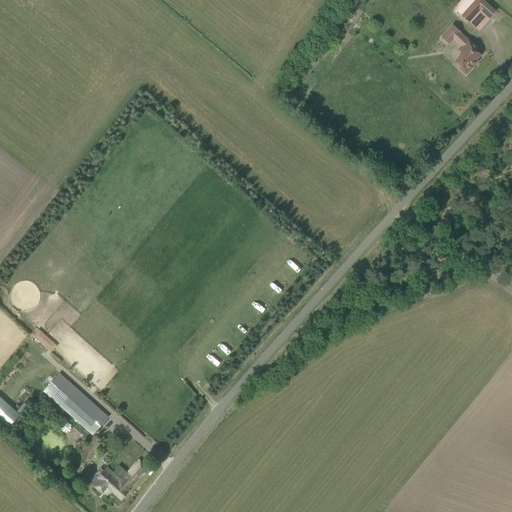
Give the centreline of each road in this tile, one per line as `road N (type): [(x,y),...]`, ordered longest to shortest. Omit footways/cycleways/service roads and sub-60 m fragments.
road 1 (unclassified): [(140,511),(306,306),(511,85)]
road 2 (track): [(403,201),(511,290)]
